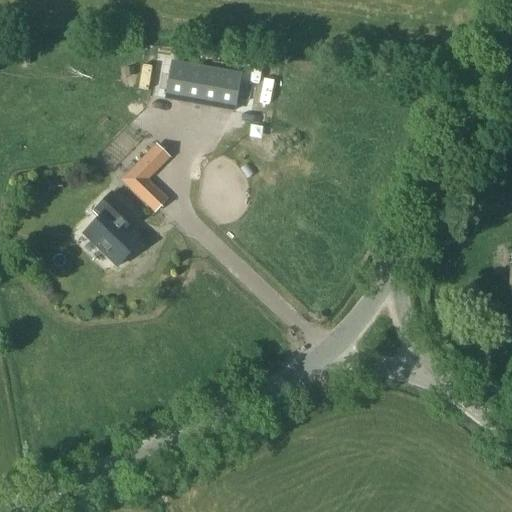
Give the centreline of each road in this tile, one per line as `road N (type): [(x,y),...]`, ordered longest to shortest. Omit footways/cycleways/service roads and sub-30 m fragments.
road 1 (tertiary): [(18,511),(305,375)]
road 2 (tertiary): [(399,269),(511,33)]
road 3 (unclassified): [(305,375),(356,367),(414,374),(451,395)]
road 4 (tertiary): [(305,375),(399,269)]
road 5 (unclassified): [(451,395),(407,313),(399,269)]
